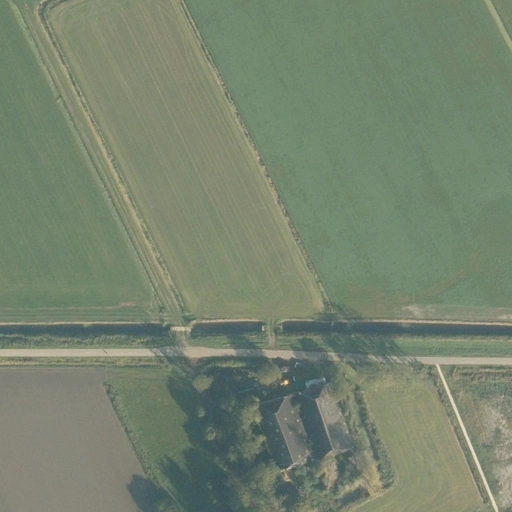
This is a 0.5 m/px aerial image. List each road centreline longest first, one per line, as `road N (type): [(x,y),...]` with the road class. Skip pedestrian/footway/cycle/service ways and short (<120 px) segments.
road 1 (unclassified): [(0,354),(511,360)]
road 2 (track): [(179,351),(180,326),(28,9)]
road 3 (track): [(192,352),(214,428),(255,511)]
